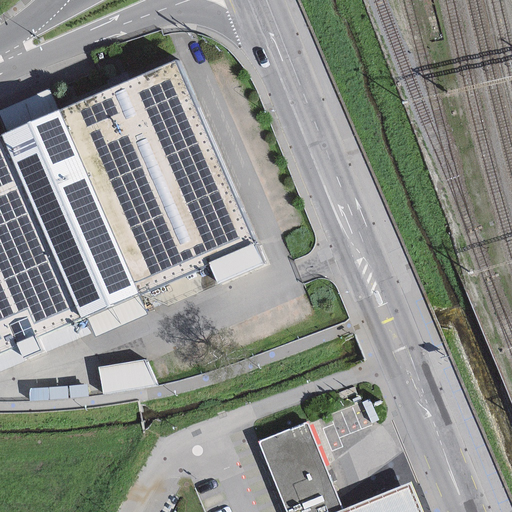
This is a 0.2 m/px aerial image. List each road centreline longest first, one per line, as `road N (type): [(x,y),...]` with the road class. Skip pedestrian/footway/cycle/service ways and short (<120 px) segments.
road 1 (track): [(0,410),(139,397),(223,376),(385,317)]
road 2 (primary): [(400,354),(255,0)]
road 3 (residential): [(135,511),(174,445),(400,354)]
road 4 (unclassified): [(0,72),(189,0)]
road 5 (primary): [(465,511),(400,354)]
